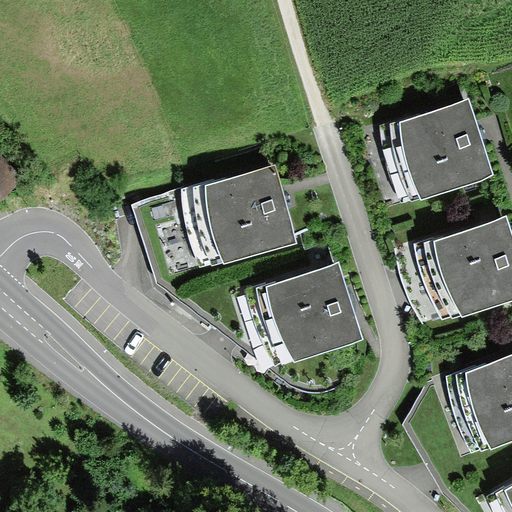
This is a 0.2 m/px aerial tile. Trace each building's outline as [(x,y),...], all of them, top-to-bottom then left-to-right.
[(469,99),(380,124),(384,148),(393,181),(403,204),(493,174),(469,99)] [(0,155),(0,200),(23,178),(0,155)] [(273,165),(181,190),(183,213),(191,242),(201,266),(296,239),(294,234),(273,165)] [(183,213),(181,190),(133,205),(158,284),(192,310),(259,363),(288,385),(300,390),(313,393),(328,390),(353,380),(359,342),(275,366),(263,347),(251,317),(247,291),(333,262),(327,243),(305,249),(300,232),(294,234),(296,239),(201,266),(191,242),(183,213)] [(511,230),(506,214),(396,248),(400,274),(411,303),(423,323),(511,296),(511,230)] [(333,262),(247,291),(251,317),(263,347),(275,366),(359,342),(364,341),(339,260),(333,262)] [(511,352),(446,377),(451,406),(460,429),(473,453),(511,439),(511,352)] [(511,511),(511,485),(488,498),(494,511),(511,511)]
